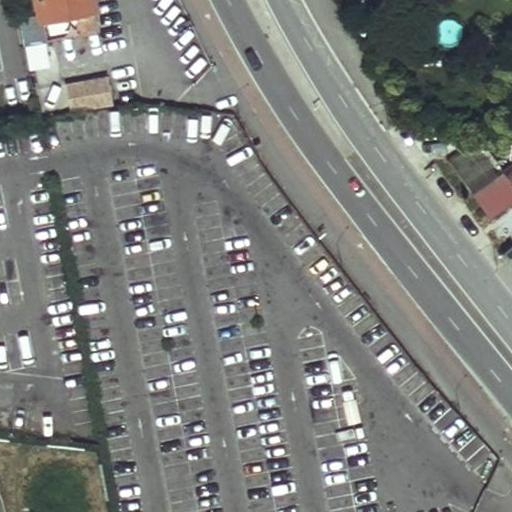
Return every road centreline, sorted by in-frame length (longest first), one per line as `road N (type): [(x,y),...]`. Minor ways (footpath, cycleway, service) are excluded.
road 1 (primary): [(227,0),(330,169),(511,394)]
road 2 (primary): [(511,323),(361,129),(284,0)]
